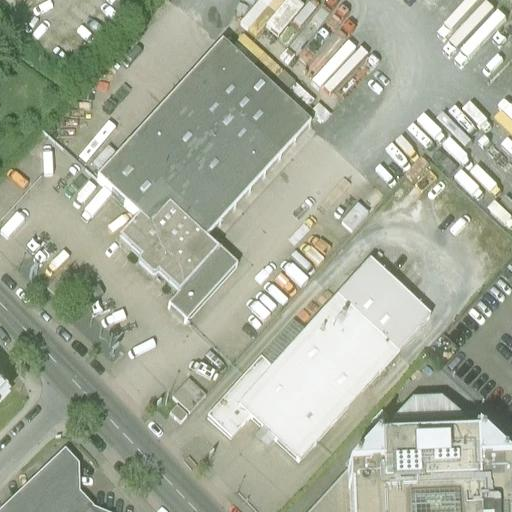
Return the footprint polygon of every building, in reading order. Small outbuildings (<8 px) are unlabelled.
[(221,48),(96,185),(138,223),(119,244),(144,266),(142,268),(142,271),(149,277),(152,277),(153,275),(178,298),(168,310),(185,326),(236,270),(218,253),(216,255),(204,244),(309,129),(221,48)] [(429,321),(369,266),(304,336),(293,325),(206,420),(230,441),(249,420),(262,432),(255,440),(266,451),(274,442),(298,464),(429,321)] [(205,398),(188,382),(172,399),(189,415),(205,398)] [(511,511),(511,469),(440,404),(410,406),(313,511),(511,511)] [(186,419),(176,409),(169,416),(180,426),(186,419)] [(88,511),(75,497),(74,469),(64,459),(7,511),(88,511)]
